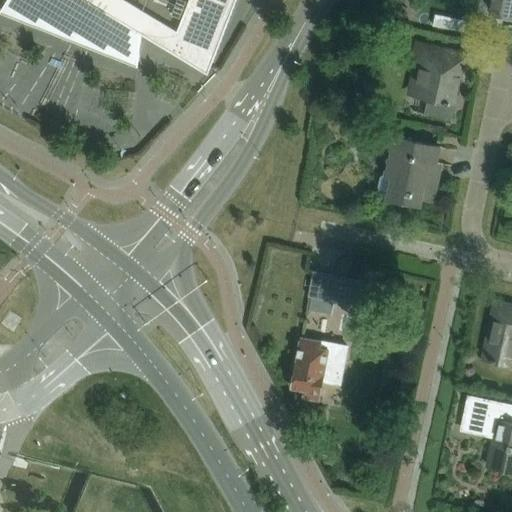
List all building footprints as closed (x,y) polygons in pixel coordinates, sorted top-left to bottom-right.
[(6,0),(1,8),(138,61),(142,28),(210,69),(236,0),(6,0)] [(511,0),(493,0),(491,12),(511,16),(511,0)] [(450,120),(462,67),(465,53),(416,42),(413,58),(421,60),(413,94),(427,97),(424,114),(450,120)] [(170,109),(180,88),(164,81),(154,102),(170,109)] [(429,162),(435,164),(439,147),(393,136),(385,174),(383,174),(380,176),(376,194),(376,196),(377,197),(378,199),(379,200),(380,201),(381,202),(383,202),(384,202),(387,203),(389,202),(390,201),(392,200),(393,199),(419,205),(420,200),(433,202),(437,181),(425,178),(429,162)] [(361,280),(337,275),(313,270),(308,296),(356,305),(361,280)] [(511,305),(495,301),(483,358),(511,364),(511,305)] [(321,340),(321,339),(301,335),(291,387),(304,389),(302,397),(318,401),(322,379),(335,382),(343,344),(321,340)] [(511,405),(469,396),(462,430),(494,437),(489,462),(484,461),(484,462),(511,467),(511,405)]
